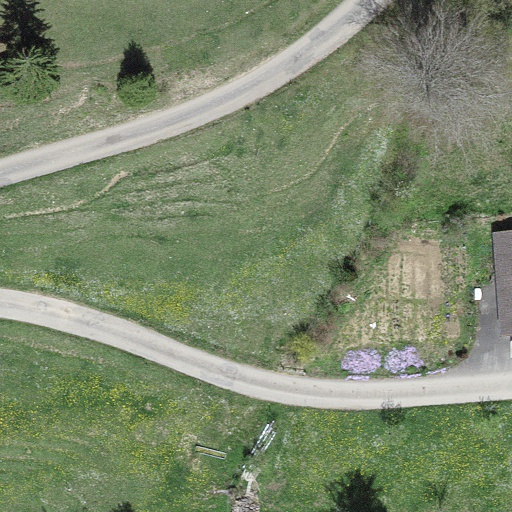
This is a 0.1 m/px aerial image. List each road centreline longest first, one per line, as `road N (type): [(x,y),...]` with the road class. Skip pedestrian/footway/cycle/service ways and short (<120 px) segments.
road 1 (track): [(0,319),(159,363),(253,404),(395,404),(511,393)]
road 2 (track): [(0,180),(244,93),(372,0)]
